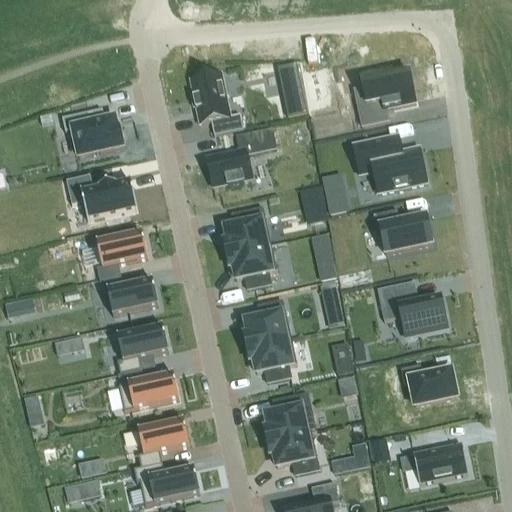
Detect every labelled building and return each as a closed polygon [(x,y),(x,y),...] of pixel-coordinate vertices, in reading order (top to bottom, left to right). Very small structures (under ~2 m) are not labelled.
[(365,91),(356,93),(364,130),(391,124),(389,113),(418,106),(412,75),(395,79),(394,71),(362,78),(365,91)] [(221,79),(190,86),(200,129),(211,127),(214,140),(244,134),(240,119),(231,121),(221,79)] [(103,113),(63,122),(66,136),(74,134),(80,161),(124,152),(120,133),(118,133),(116,123),(106,125),(103,113)] [(381,143),(354,149),(360,179),(374,176),(379,198),(427,187),(420,153),(385,161),(381,143)] [(0,187),(50,174),(44,150),(0,161),(0,187)] [(245,187),(244,183),(253,181),(247,155),(208,164),(214,190),(229,187),(229,190),(245,187)] [(93,179),(69,184),(74,209),(86,206),(90,225),(140,214),(134,185),(118,189),(118,187),(102,191),(102,192),(96,194),(93,179)] [(331,218),(347,215),(344,203),(329,206),(331,218)] [(229,245),(226,245),(229,258),(272,248),(266,223),(258,224),(255,213),(232,218),(234,230),(226,231),(229,245)] [(380,231),(386,259),(433,249),(427,221),(401,227),(398,214),(373,220),(376,232),(380,231)] [(102,268),(97,270),(100,283),(122,279),(119,266),(148,260),(143,235),(97,245),(102,268)] [(272,248),(229,258),(231,271),(234,270),(237,283),(246,281),(248,293),(272,288),(269,276),(278,274),(272,248)] [(122,279),(100,283),(103,297),(109,296),(114,320),(159,310),(154,285),(124,291),(122,279)] [(417,286),(380,294),(387,325),(404,322),(408,340),(450,331),(444,303),(427,306),(426,301),(420,302),(417,286)] [(249,337),(246,338),(249,351),(292,341),(287,315),(278,317),(276,305),(252,310),(255,322),(246,324),(249,337)] [(123,363),(118,364),(121,378),(143,373),(140,361),(169,354),(164,329),(118,339),(123,363)] [(292,341),(249,351),(252,363),(255,363),(258,376),(266,374),(269,386),(292,380),(290,369),(298,367),(292,341)] [(416,411),(457,402),(452,375),(423,381),(421,369),(401,374),(405,390),(411,389),(416,411)] [(143,373),(121,378),(124,392),(130,391),(135,415),(180,404),(175,379),(145,386),(143,373)] [(270,430),(267,431),(269,443),(313,434),(307,408),(299,410),(296,398),(273,403),(275,415),(267,417),(270,430)] [(144,458),(139,459),(142,473),(164,468),(161,456),(190,449),(185,424),(139,434),(144,458)] [(313,434),(269,443),(272,456),(275,455),(278,468),(287,467),(289,478),(313,473),(310,461),(319,460),(313,434)] [(415,460),(404,463),(406,475),(418,472),(421,488),(470,478),(464,449),(415,459),(415,460)] [(164,468),(142,473),(145,487),(150,485),(156,509),(201,499),(196,474),(166,480),(164,468)] [(330,511),(330,508),(338,506),(334,487),(311,492),(314,506),(285,511),(330,511)]
